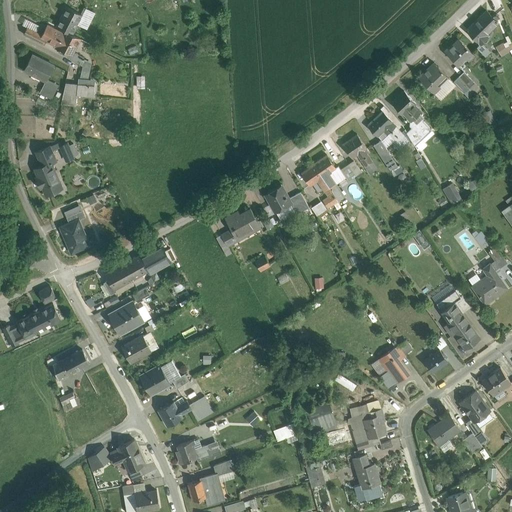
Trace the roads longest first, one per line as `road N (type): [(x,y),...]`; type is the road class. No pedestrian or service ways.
road 1 (residential): [(479,0),(344,124),(214,204),(60,276)]
road 2 (residential): [(60,276),(11,167),(4,0)]
road 3 (residential): [(511,333),(422,396),(403,425),(426,511)]
road 4 (residential): [(138,415),(2,511)]
road 5 (residential): [(138,415),(60,276)]
